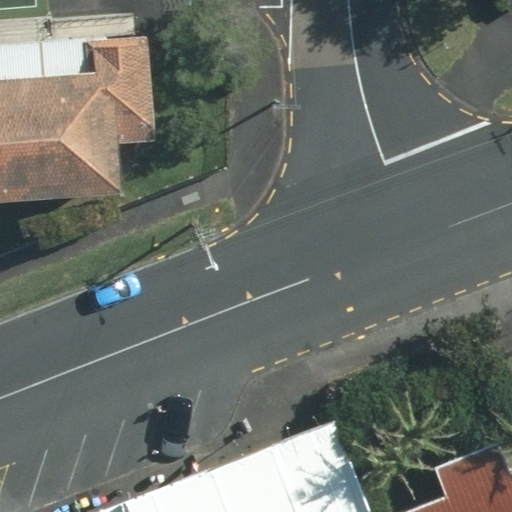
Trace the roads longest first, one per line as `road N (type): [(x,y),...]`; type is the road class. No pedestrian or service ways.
road 1 (secondary): [(418,234),(0,396)]
road 2 (residential): [(418,234),(360,70),(352,0)]
